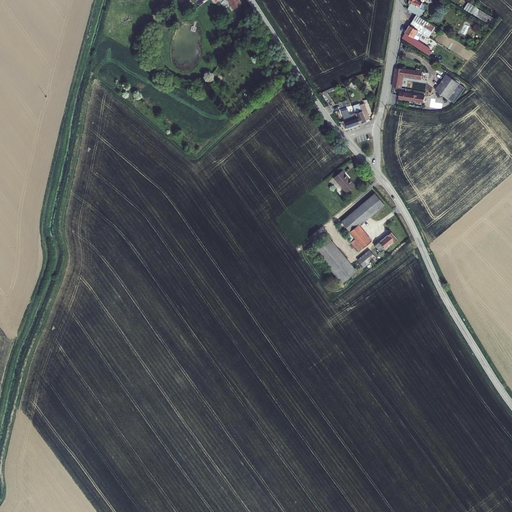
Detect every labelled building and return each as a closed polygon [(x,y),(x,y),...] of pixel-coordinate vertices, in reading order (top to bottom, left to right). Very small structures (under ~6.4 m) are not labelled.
[(227,0),(233,10),(241,4),(238,0),(227,0)] [(410,0),(409,3),(411,4),(408,10),(414,14),(414,13),(422,16),(426,6),(426,5),(424,4),(419,2),(419,0),(410,0)] [(492,18),(478,9),(475,16),(488,24),(492,18)] [(417,15),(410,26),(419,31),(423,33),(429,37),(436,27),(417,15)] [(419,31),(410,26),(403,38),(423,50),(426,45),(418,40),(423,33),(419,31)] [(423,72),(396,68),(393,87),(401,89),(403,77),(422,79),(423,72)] [(447,75),(436,90),(448,100),(459,84),(447,75)] [(425,97),(400,93),(399,99),(424,103),(425,97)] [(240,98),(229,107),(233,112),(244,103),(240,98)] [(353,106),(354,109),(359,124),(366,121),(366,120),(370,119),(364,103),(360,105),(360,104),(353,106)] [(346,112),(342,113),(347,128),(359,124),(354,109),(351,110),(353,114),(347,116),(346,112)] [(140,167),(143,171),(157,163),(152,155),(142,161),(144,165),(140,167)] [(334,178),(346,193),(355,186),(342,171),(334,178)] [(375,194),(341,222),(338,225),(352,242),(355,246),(354,247),(355,248),(356,247),(359,251),(371,241),(359,226),(384,205),(375,194)] [(391,232),(375,245),(381,253),(397,239),(391,232)] [(327,236),(313,248),(342,283),(356,271),(327,236)] [(369,250),(358,260),(364,267),(375,258),(369,250)]
